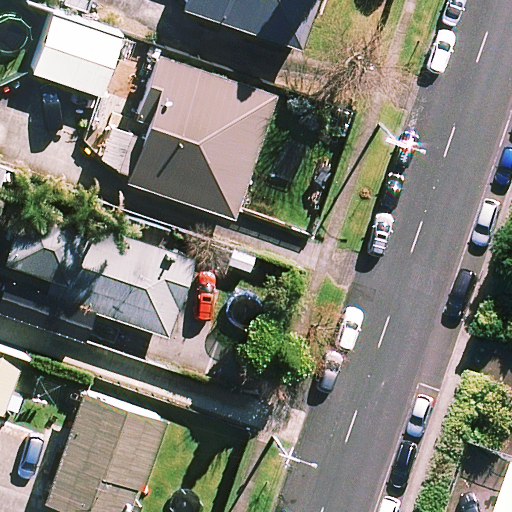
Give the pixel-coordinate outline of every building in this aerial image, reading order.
[(181,0),(296,38),(309,0),(181,0)] [(118,28),(51,6),(31,64),(98,87),(118,28)] [(272,85),(158,47),(117,172),(231,209),(272,85)] [(191,247),(82,212),(83,207),(18,186),(9,213),(0,242),(0,247),(52,264),(45,287),(165,326),(191,247)] [(0,410),(19,354),(0,347),(0,410)] [(126,511),(163,411),(81,381),(40,495),(88,511),(126,511)]
